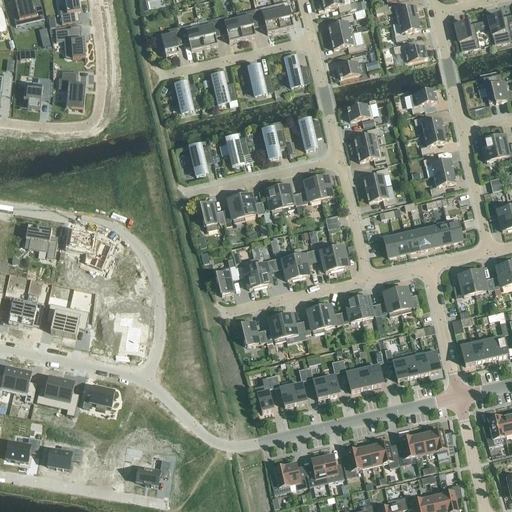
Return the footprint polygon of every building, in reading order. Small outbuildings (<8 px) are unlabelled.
[(64,0),(65,8),(59,9),(62,27),(72,25),(70,16),(80,14),(77,0),(64,0)] [(341,0),(325,0),(322,1),(324,12),(338,9),(340,15),(357,11),(356,5),(344,8),(341,0)] [(44,22),(41,8),(34,9),(32,1),(27,2),(27,1),(23,2),(15,4),(16,11),(12,12),(15,24),(26,22),(27,26),(37,23),(37,22),(43,21),(44,22)] [(284,12),(276,14),(280,34),(294,31),(288,5),(282,6),(284,12)] [(396,14),(398,26),(418,21),(415,10),(401,13),(400,7),(388,10),(389,16),(396,14)] [(261,11),(255,12),(259,27),(264,25),(267,37),(280,34),(276,14),(263,17),(261,11)] [(246,20),(238,22),(242,43),(256,40),(253,28),(259,27),(255,12),(244,15),(246,20)] [(0,35),(8,34),(4,17),(0,18),(0,35)] [(228,18),(217,21),(221,36),(226,34),(229,46),(242,43),(238,22),(229,24),(228,18)] [(328,30),(331,42),(350,37),(348,25),(354,24),(353,18),(341,21),(342,27),(328,30)] [(488,21),(494,48),(511,43),(511,41),(508,26),(507,19),(500,20),(500,18),(488,21)] [(221,36),(217,21),(206,23),(206,21),(198,23),(199,31),(204,52),(217,48),(215,37),(221,36)] [(418,21),(398,26),(401,37),(395,39),(396,45),(408,42),(406,36),(420,33),(418,21)] [(455,28),(461,55),(479,51),(475,34),(474,26),(467,28),(467,26),(455,28)] [(190,27),(179,30),(183,44),(188,43),(191,55),(204,52),(199,31),(191,33),(190,27)] [(183,44),(179,30),(168,32),(170,38),(161,40),(163,47),(160,47),(162,55),(164,54),(166,60),(179,57),(177,46),(183,44)] [(71,32),(55,33),(56,45),(64,44),(65,55),(72,55),(72,62),(85,61),(84,50),(82,51),(81,37),(72,38),(71,32)] [(354,34),(357,46),(364,44),(362,32),(354,34)] [(350,37),(331,42),(334,53),(348,50),(349,56),(364,52),(363,46),(356,48),(353,36),(350,37)] [(49,41),(41,43),(43,50),(51,48),(49,41)] [(395,57),(402,55),(405,67),(427,62),(424,50),(410,54),(409,47),(393,50),(395,57)] [(338,70),(340,82),(360,78),(357,66),(363,64),(362,59),(350,61),(352,67),(338,70)] [(285,64),(291,91),(302,88),(310,86),(306,69),(298,71),(296,61),(285,64)] [(262,79),(259,70),(248,72),(254,99),(266,97),(266,96),(274,94),(270,77),(262,79)] [(59,82),(58,92),(59,92),(59,91),(68,92),(68,96),(67,96),(66,111),(83,113),(83,110),(85,88),(78,87),(78,75),(76,75),(62,75),(62,82),(59,82)] [(2,95),(10,96),(12,78),(4,77),(3,84),(0,83),(0,108),(2,99),(2,95)] [(483,81),(488,106),(495,104),(495,106),(507,104),(501,77),(483,81)] [(237,103),(233,86),(225,88),(223,78),(212,81),(218,108),(229,105),(230,111),(238,109),(237,103)] [(25,87),(24,103),(28,104),(27,112),(40,113),(41,103),(42,100),(50,101),(51,96),(51,83),(38,81),(37,86),(33,86),(33,88),(25,87)] [(203,84),(204,91),(211,89),(210,82),(203,84)] [(193,113),(201,111),(197,94),(189,96),(186,86),(175,89),(181,116),(193,113)] [(410,99),(413,111),(411,111),(413,117),(424,114),(423,108),(437,105),(434,93),(410,99)] [(347,113),(350,125),(373,120),(370,108),(347,113)] [(489,116),(488,109),(473,112),(475,119),(489,116)] [(421,127),(424,139),(444,134),(441,123),(427,126),(426,120),(414,123),(415,128),(421,127)] [(373,122),(362,124),(364,131),(375,129),(373,122)] [(299,127),(306,154),(317,152),(314,142),(323,140),(319,123),(310,125),(299,127)] [(354,143),(357,154),(379,149),(377,137),(380,137),(378,131),(367,134),(368,139),(354,143)] [(278,151),(286,149),(282,132),(274,134),(274,133),(263,136),(269,163),(280,160),(278,151)] [(444,134),(424,139),(427,150),(421,152),(422,157),(434,155),(432,149),(446,146),(444,134)] [(499,139),(492,141),(497,162),(509,160),(504,139),(499,140),(499,139)] [(242,159),(250,157),(246,140),(238,142),(237,142),(226,144),(233,171),(244,169),(242,159)] [(497,162),(492,141),(486,142),(487,143),(481,144),(486,165),(497,162)] [(296,155),(293,145),(287,147),(289,156),(296,155)] [(190,153),(196,180),(207,177),(205,167),(213,165),(209,148),(201,150),(190,153)] [(379,149),(357,154),(359,166),(373,162),(375,168),(386,166),(385,160),(382,161),(379,149)] [(431,168),(433,179),(453,175),(450,163),(436,166),(435,160),(423,163),(424,169),(431,168)] [(363,183),(366,195),(386,190),(383,179),(389,177),(388,171),(376,174),(377,180),(363,183)] [(453,175),(433,179),(436,191),(430,192),(431,198),(443,195),(442,189),(456,186),(453,175)] [(322,180),(316,181),(321,203),(332,201),(327,180),(322,181),(322,180)] [(321,203),(316,181),(310,183),(310,184),(305,185),(309,206),(321,203)] [(490,184),(491,189),(503,187),(501,181),(490,184)] [(503,187),(491,189),(492,195),(504,193),(503,187)] [(284,189),(277,190),(282,212),(283,212),(283,215),(284,219),(288,218),(287,214),(294,212),(289,189),(284,190),(284,189)] [(282,212),(277,190),(271,192),(272,193),(267,194),(272,217),(283,215),(283,212),(282,212)] [(386,190),(366,195),(369,206),(383,203),(384,209),(396,206),(394,200),(388,202),(386,190)] [(305,195),(299,196),(302,208),(307,207),(305,195)] [(299,196),(293,198),(296,209),(302,208),(299,196)] [(245,198),(239,199),(244,221),(245,221),(255,218),(251,198),(246,199),(245,198)] [(244,221),(239,199),(233,200),(234,202),(228,203),(234,226),(245,224),(245,221),(244,221)] [(267,204),(261,205),(263,217),(269,215),(267,204)] [(263,217),(261,205),(255,206),(258,218),(263,217)] [(204,223),(203,223),(204,229),(205,228),(207,235),(218,232),(213,206),(201,209),(204,223)] [(508,206),(496,209),(498,214),(502,234),(507,233),(508,234),(511,233),(511,225),(509,211),(508,206)] [(231,224),(229,213),(223,214),(225,226),(231,224)] [(217,215),(219,227),(225,226),(223,214),(217,215)] [(325,222),(327,228),(338,225),(337,219),(325,222)] [(0,223),(0,247),(12,250),(14,237),(7,235),(9,225),(0,223)] [(338,225),(327,228),(328,233),(340,231),(338,225)] [(458,225),(447,228),(451,247),(462,244),(458,225)] [(28,228),(26,242),(30,242),(28,252),(47,256),(46,261),(54,263),(57,244),(50,243),(52,232),(28,228)] [(447,228),(436,230),(441,249),(451,247),(447,228)] [(436,230),(426,233),(430,251),(441,249),(436,230)] [(426,233),(415,235),(420,254),(430,251),(426,233)] [(72,235),(69,251),(87,254),(85,266),(101,272),(111,248),(95,241),(95,239),(72,235)] [(415,235),(405,238),(409,256),(420,254),(415,235)] [(405,238),(394,240),(399,259),(409,256),(405,238)] [(399,259),(394,240),(384,242),(388,261),(399,259)] [(343,249),(332,252),(337,274),(343,272),(343,271),(348,270),(343,249)] [(318,252),(312,254),(315,265),(321,264),(318,252)] [(337,274),(332,252),(320,255),(325,275),(330,274),(331,275),(337,274)] [(315,265),(312,254),(306,255),(309,267),(315,265)] [(275,262),(274,262),(276,274),(282,273),(278,255),(274,256),(275,262)] [(304,255),(293,258),(299,283),(305,281),(304,280),(310,279),(304,255)] [(299,283),(293,258),(282,261),(287,284),(292,283),(293,284),(299,283)] [(125,262),(115,267),(118,273),(116,274),(127,296),(122,298),(127,308),(143,301),(139,292),(143,290),(132,267),(128,269),(125,262)] [(276,274),(274,262),(268,264),(271,275),(276,274)] [(267,267),(255,270),(260,291),(266,290),(266,289),(271,288),(267,267)] [(511,288),(511,286),(507,267),(501,268),(502,269),(497,270),(501,291),(511,288)] [(236,271),(235,269),(216,274),(217,280),(216,280),(217,286),(218,286),(222,299),(233,297),(229,280),(231,279),(232,284),(238,283),(236,271)] [(238,283),(244,282),(241,270),(236,271),(238,283)] [(260,291),(255,270),(244,272),(249,293),(254,292),(254,293),(260,291)] [(476,274),(470,275),(475,297),(486,294),(481,274),(476,275),(476,274)] [(475,297),(470,275),(464,277),(464,278),(459,279),(463,300),(475,297)] [(497,280),(491,281),(494,293),(499,292),(497,280)] [(494,293),(491,281),(485,283),(488,294),(494,293)] [(453,290),(456,302),(462,301),(459,289),(453,290)] [(401,291),(395,293),(401,317),(412,315),(406,291),(401,292),(401,291)] [(401,317),(395,293),(389,294),(389,295),(384,296),(389,320),(401,317)] [(410,300),(413,311),(419,310),(416,298),(410,300)] [(8,299),(5,314),(11,316),(9,326),(20,329),(26,303),(8,299)] [(363,300),(357,301),(362,323),(373,321),(368,300),(363,301),(363,300)] [(362,323),(357,301),(351,303),(351,304),(346,305),(351,326),(362,323)] [(26,303),(20,329),(32,331),(35,318),(42,320),(44,307),(26,303)] [(489,307),(491,314),(497,312),(496,305),(489,307)] [(384,306),(378,307),(381,319),(387,317),(384,306)] [(50,307),(47,320),(54,322),(51,336),(63,338),(70,311),(50,307)] [(381,319),(378,307),(372,309),(375,320),(381,319)] [(325,309),(319,310),(323,332),(324,332),(335,329),(330,309),(325,310),(325,309)] [(323,332),(319,310),(312,312),(313,313),(308,314),(313,338),(324,335),(324,332),(323,332)] [(70,311),(63,338),(76,341),(79,328),(86,329),(89,316),(70,311)] [(346,315),(340,316),(343,328),(348,326),(346,315)] [(343,328),(340,316),(334,317),(337,329),(343,328)] [(286,318),(280,319),(285,341),(286,341),(297,338),(292,318),(287,319),(286,318)] [(120,319),(119,327),(127,328),(124,352),(138,354),(142,329),(132,328),(133,319),(120,319)] [(285,341),(280,319),(274,321),(274,322),(269,323),(275,346),(286,344),(286,341),(285,341)] [(467,329),(465,321),(452,324),(453,332),(467,329)] [(304,336),(305,339),(311,337),(308,323),(302,325),(304,336)] [(299,338),(304,336),(302,325),(296,326),(299,338)] [(500,327),(502,339),(508,337),(505,326),(500,327)] [(245,343),(244,343),(245,349),(247,349),(247,350),(258,347),(254,327),(242,329),(245,343)] [(263,334),(266,345),(267,347),(273,346),(269,332),(263,334)] [(260,347),(266,345),(263,334),(258,335),(260,347)] [(503,340),(492,343),(497,362),(508,359),(503,340)] [(492,343),(482,345),(486,364),(497,362),(492,343)] [(482,345),(471,348),(476,367),(486,364),(482,345)] [(476,367),(471,348),(461,350),(465,369),(476,367)] [(384,354),(387,365),(393,364),(390,352),(384,354)] [(375,356),(377,367),(383,366),(380,355),(375,356)] [(436,356),(425,358),(429,377),(440,375),(436,356)] [(425,358),(414,361),(419,380),(429,377),(425,358)] [(414,361),(404,363),(408,382),(419,380),(414,361)] [(343,363),(337,364),(340,376),(346,375),(343,363)] [(408,382),(404,363),(393,366),(397,385),(408,382)] [(340,376),(337,364),(332,366),(334,377),(340,376)] [(378,369),(368,372),(372,390),(383,388),(378,369)] [(0,382),(0,398),(1,399),(2,394),(14,396),(19,374),(6,371),(3,383),(0,382)] [(310,371),(304,372),(307,384),(313,382),(310,371)] [(307,384),(304,372),(299,373),(301,385),(307,384)] [(368,372),(357,374),(361,393),(372,390),(368,372)] [(19,374),(14,396),(26,399),(25,404),(32,406),(36,391),(29,389),(32,377),(19,374)] [(361,393),(357,374),(346,377),(351,395),(361,393)] [(277,378),(271,380),(274,391),(280,390),(277,378)] [(335,379),(324,382),(328,401),(339,398),(335,379)] [(40,389),(37,406),(56,410),(62,383),(48,380),(46,390),(40,389)] [(274,391),(271,380),(265,381),(268,393),(274,391)] [(328,401),(324,382),(313,384),(318,403),(328,401)] [(75,386),(62,383),(56,410),(68,413),(67,418),(74,420),(79,398),(72,397),(75,386)] [(302,387),(291,390),(295,408),(306,406),(302,387)] [(85,399),(82,411),(89,412),(90,406),(97,407),(97,410),(105,412),(106,409),(111,410),(115,395),(93,390),(91,400),(85,399)] [(295,408),(291,390),(280,392),(284,411),(295,408)] [(258,397),(262,416),(273,413),(269,395),(258,397)] [(511,418),(501,421),(505,439),(511,437),(511,418)] [(501,421),(501,420),(495,421),(494,419),(489,420),(489,422),(488,423),(491,434),(484,436),(488,450),(494,449),(493,443),(505,440),(505,439),(501,421)] [(443,433),(432,436),(436,455),(436,457),(447,455),(448,458),(454,457),(452,445),(445,447),(443,433)] [(432,436),(421,438),(426,457),(436,455),(432,436)] [(421,438),(411,441),(415,460),(426,457),(421,438)] [(403,457),(398,458),(400,470),(411,467),(409,461),(415,460),(411,441),(400,443),(403,457)] [(9,446),(6,462),(14,464),(14,465),(20,466),(20,464),(28,466),(30,456),(38,458),(40,444),(29,442),(28,449),(23,449),(24,447),(15,445),(15,447),(9,446)] [(389,446),(378,448),(382,468),(388,466),(389,472),(400,470),(398,458),(392,459),(389,446)] [(378,448),(367,451),(372,470),(382,468),(378,448)] [(49,453),(46,470),(55,471),(55,472),(62,474),(62,473),(68,474),(70,464),(78,465),(80,453),(60,449),(59,455),(49,453)] [(367,451),(357,453),(361,472),(372,470),(367,451)] [(361,472),(357,453),(355,454),(354,452),(348,454),(348,455),(346,456),(349,469),(343,470),(346,482),(357,480),(356,474),(361,472)] [(324,461),(322,461),(328,486),(344,483),(342,471),(336,472),(333,459),(331,459),(330,458),(324,459),(324,461)] [(328,486),(322,461),(320,462),(319,460),(313,462),(313,463),(311,464),(314,477),(306,479),(309,491),(328,486)] [(92,462),(89,477),(111,482),(112,473),(118,474),(120,464),(112,463),(111,466),(92,462)] [(158,489),(160,479),(168,481),(170,465),(162,463),(160,474),(140,470),(139,470),(138,475),(136,485),(143,487),(143,488),(150,489),(150,488),(158,489)] [(296,467),(285,470),(289,489),(290,489),(295,488),(297,493),(307,491),(305,479),(299,481),(296,467)] [(289,489),(285,470),(274,472),(277,486),(271,487),(274,499),(291,495),(290,489),(289,489)] [(511,480),(507,482),(506,478),(500,480),(503,492),(509,491),(511,502),(511,480)] [(441,493),(442,498),(443,498),(446,511),(457,511),(455,501),(462,500),(459,488),(452,490),(452,491),(441,493)] [(311,504),(309,496),(301,498),(303,506),(311,504)] [(415,498),(404,501),(406,511),(408,511),(413,511),(424,511),(422,503),(416,504),(415,498)] [(446,511),(443,498),(442,498),(433,500),(435,511),(446,511)] [(435,511),(433,500),(422,503),(424,511),(435,511)] [(387,505),(389,511),(389,510),(389,511),(406,511),(404,501),(387,505)]
